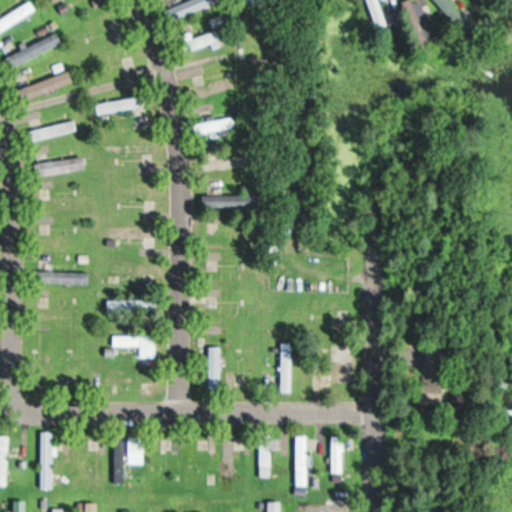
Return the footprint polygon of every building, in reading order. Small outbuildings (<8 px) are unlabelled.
[(227,2),(226,0),(189,0),(172,5),(176,18),(227,2)] [(66,44),(62,33),(8,54),(13,66),(66,44)] [(91,55),(93,66),(144,54),(142,43),(91,55)] [(78,82),(75,71),(27,85),(30,96),(78,82)] [(240,77),(195,86),(197,97),(242,88),(240,77)] [(152,105),(150,94),(101,103),(103,114),(152,105)] [(203,124),(206,134),(239,125),(236,115),(203,124)] [(33,140),(82,128),(79,117),(30,130),(33,140)] [(52,160),(53,171),(88,167),(87,157),(52,160)] [(239,158),(213,158),(213,168),(239,168),(239,158)] [(119,237),(166,237),(166,225),(109,225),(109,244),(119,244),(119,237)] [(248,280),(248,269),(208,269),(208,280),(248,280)] [(253,305),(204,305),(204,317),(253,317),(253,305)] [(57,334),(40,334),(40,391),(57,391),(57,334)] [(115,334),(115,346),(156,346),(156,334),(115,334)] [(284,391),(296,391),(296,341),(284,341),(284,391)] [(224,345),(210,345),(210,387),(224,387),(224,345)] [(259,346),(244,346),(244,388),(259,388),(259,346)] [(432,366),(432,390),(450,390),(450,375),(437,375),(437,366),(432,366)] [(41,487),(57,487),(57,430),(41,430),(41,487)] [(222,488),(239,488),(239,433),(222,433),(222,488)] [(0,485),(12,486),(12,435),(0,434),(0,485)] [(312,434),(296,434),(296,485),(312,485),(312,434)] [(332,435),(332,472),(348,472),(348,435),(332,435)] [(130,462),(148,462),(148,436),(115,436),(115,481),(130,481),(130,462)] [(260,476),(274,476),(274,438),(260,438),(260,476)] [(92,478),(92,447),(79,447),(79,478),(92,478)] [(5,500),(4,511),(29,511),(29,500),(5,500)] [(100,511),(101,501),(89,501),(88,511),(100,511)] [(297,511),(351,511),(352,503),(298,503),(297,511)]
